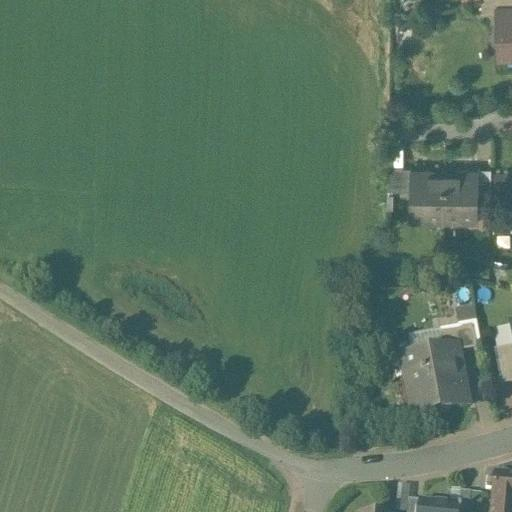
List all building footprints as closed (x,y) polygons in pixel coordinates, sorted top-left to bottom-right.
[(511,0),(481,0),(482,12),(501,11),(502,49),(511,48),(511,0)] [(412,168),(389,167),(388,190),(410,191),(411,170),(412,170),(412,168)] [(491,169),(477,168),(477,170),(479,171),(479,192),(490,192),(491,169)] [(412,170),(411,170),(410,191),(410,221),(444,222),(445,170),(412,170)] [(477,170),(445,170),(444,222),(478,222),(479,192),(479,171),(477,170)] [(477,325),(440,332),(444,352),(457,349),(458,355),(482,350),(477,325)] [(444,352),(403,359),(406,378),(414,377),(420,411),(441,408),(442,413),(468,408),(458,355),(457,349),(444,352)] [(511,385),(511,349),(495,353),(501,388),(511,385)] [(511,511),(511,479),(496,478),(493,511),(511,511)] [(481,511),(483,496),(461,494),(460,510),(461,510),(460,511),(481,511)] [(421,503),(409,502),(408,511),(420,511),(421,507),(421,503)]
